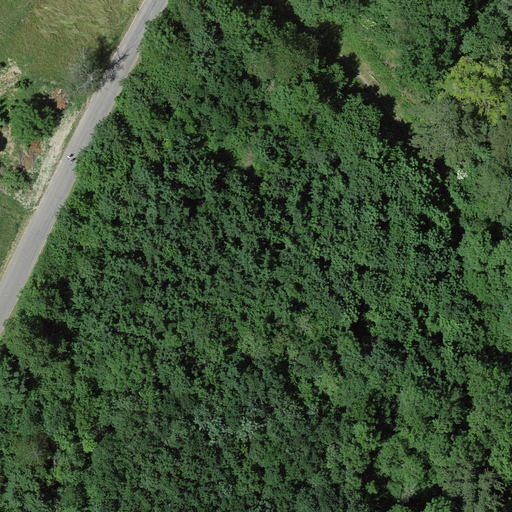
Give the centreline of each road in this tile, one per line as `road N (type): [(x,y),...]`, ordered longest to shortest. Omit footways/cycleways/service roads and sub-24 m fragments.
road 1 (track): [(272,0),(389,101),(444,182),(511,376)]
road 2 (residential): [(159,0),(0,307)]
